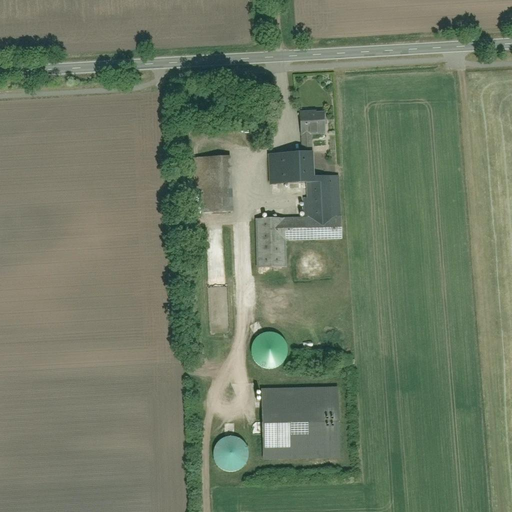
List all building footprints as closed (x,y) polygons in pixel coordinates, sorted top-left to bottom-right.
[(265,185),(305,185),(306,221),(253,221),(254,270),(285,269),(285,241),(340,240),(340,221),(340,178),(311,178),(311,136),(325,135),(324,115),(298,115),(298,135),(300,135),(300,157),(265,157),(265,185)] [(229,157),(189,159),(192,213),(232,211),(229,157)] [(294,269),(299,276),(305,278),(310,278),(314,276),(318,270),(320,264),(318,258),(314,254),(307,252),(301,253),(296,257),(294,263),(294,269)] [(333,391),(261,393),(262,461),(334,459),(333,391)] [(211,463),(215,469),(223,474),(235,474),(241,471),(246,464),(247,453),(245,447),(238,440),(227,438),(220,440),(212,448),(210,456),(211,463)]
